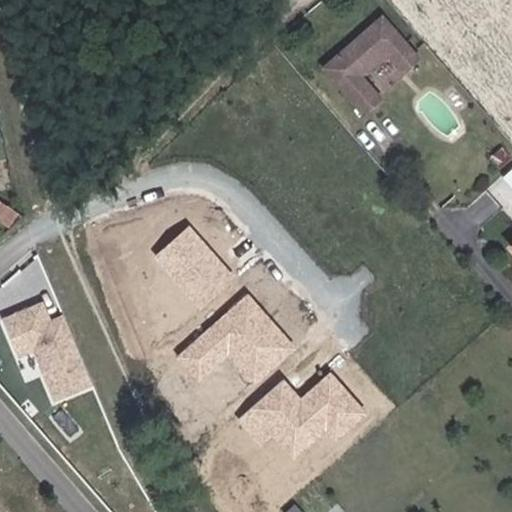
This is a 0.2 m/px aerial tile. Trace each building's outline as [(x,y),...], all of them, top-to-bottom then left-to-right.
[(426,55),(388,14),(330,67),(371,112),(388,96),(368,74),(394,50),(411,69),(426,55)] [(371,71),(381,84),(401,70),(391,56),(371,71)] [(236,285),(192,237),(159,267),(204,315),(236,285)] [(297,355),(271,326),(251,304),(184,364),(204,386),(231,362),(257,391),(297,355)] [(38,324),(36,319),(5,332),(22,368),(36,362),(59,411),(95,395),(65,328),(51,334),(45,320),(38,324)] [(333,382),(303,408),(286,390),(242,428),(263,452),(274,442),(295,466),(328,437),(337,448),(367,422),(358,411),(333,382)]
